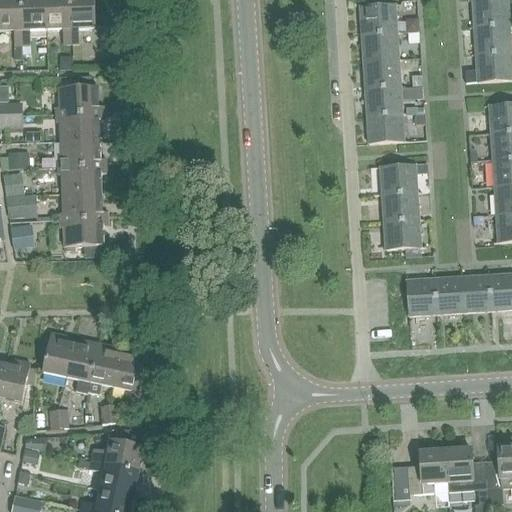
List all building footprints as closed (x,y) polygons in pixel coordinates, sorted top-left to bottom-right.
[(23,48),(21,0),(0,0),(0,34),(14,34),(15,48),(23,48)] [(45,0),(21,0),(23,48),(31,48),(30,34),(47,33),(45,0)] [(70,0),(45,0),(47,33),(64,33),(64,46),(72,46),(70,0)] [(95,0),(70,0),(72,46),(80,45),(79,32),(96,31),(95,0)] [(473,3),(474,30),(510,28),(508,0),(473,3)] [(360,9),(361,37),(397,34),(395,7),(360,9)] [(474,30),(476,58),(511,56),(510,28),(474,30)] [(361,37),(363,64),(399,62),(397,34),(361,37)] [(511,60),(511,56),(476,58),(477,73),(465,73),(466,86),(511,83),(511,60)] [(60,59),(61,73),(74,73),(73,58),(60,59)] [(363,64),(365,92),(401,90),(399,62),(363,64)] [(59,111),(55,111),(56,125),(59,125),(59,124),(79,123),(79,111),(98,110),(97,90),(71,91),(59,91),(58,91),(59,111)] [(365,92),(366,119),(402,117),(401,90),(365,92)] [(0,120),(23,119),(23,105),(0,106),(0,120)] [(511,108),(490,110),(492,137),(511,135),(511,108)] [(59,124),(59,125),(59,144),(99,143),(98,123),(103,123),(103,109),(98,110),(79,111),(79,123),(59,124)] [(402,117),(366,119),(368,147),(404,145),(402,117)] [(0,120),(0,131),(24,130),(23,119),(0,120)] [(511,135),(492,137),(494,164),(511,162),(511,135)] [(60,164),(57,164),(57,171),(57,178),(60,178),(60,177),(81,176),(81,164),(100,163),(100,162),(99,143),(59,144),(60,164)] [(29,159),(8,159),(9,172),(29,171),(29,159)] [(81,176),(60,177),(60,178),(61,197),(101,195),(100,176),(105,176),(105,162),(100,162),(100,163),(81,164),(81,176)] [(511,162),(494,164),(496,191),(511,189),(511,162)] [(380,170),(382,198),(417,195),(416,168),(380,170)] [(20,196),(17,177),(4,179),(6,199),(20,196)] [(511,189),(496,191),(497,218),(511,216),(511,189)] [(62,216),(59,216),(60,230),(63,230),(63,229),(83,228),(83,217),(102,215),(101,195),(61,197),(62,216)] [(382,198),(384,225),(419,223),(417,195),(382,198)] [(23,218),(20,199),(6,202),(9,221),(23,218)] [(83,228),(63,229),(63,230),(63,250),(103,248),(102,229),(107,229),(107,214),(102,215),(83,217),(83,228)] [(511,216),(497,218),(499,245),(511,244),(511,216)] [(419,223),(384,225),(386,253),(421,251),(419,223)] [(29,249),(26,230),(11,232),(14,251),(29,249)] [(511,276),(490,278),(492,314),(511,312),(511,276)] [(490,278),(463,280),(465,316),(492,314),(490,278)] [(463,280),(435,281),(437,317),(465,316),(463,280)] [(437,317),(435,281),(408,283),(410,319),(437,317)] [(43,376),(67,381),(74,348),(66,346),(67,340),(51,337),(43,376)] [(88,397),(88,395),(98,347),(83,344),(82,349),(74,348),(67,381),(78,384),(75,395),(88,397)] [(114,350),(98,347),(88,395),(99,397),(101,389),(113,391),(121,358),(113,356),(114,350)] [(121,358),(113,391),(127,394),(125,401),(143,405),(146,389),(139,387),(145,357),(130,354),(128,360),(121,358)] [(7,366),(0,396),(0,399),(23,405),(31,366),(16,362),(14,368),(7,366)] [(112,426),(110,408),(101,409),(102,427),(112,426)] [(110,408),(112,426),(121,426),(119,408),(110,408)] [(61,431),(60,413),(50,414),(51,432),(61,431)] [(60,413),(61,431),(69,431),(67,413),(60,413)] [(95,451),(93,463),(140,473),(145,449),(146,449),(150,431),(110,435),(106,453),(95,451)] [(25,452),(45,456),(48,441),(27,443),(25,452)] [(511,490),(511,447),(498,449),(498,464),(485,465),(487,492),(511,490)] [(488,506),(487,492),(485,465),(472,466),(471,451),(446,452),(448,485),(448,494),(478,492),(479,508),(488,508),(488,506)] [(448,494),(448,485),(446,452),(420,454),(421,468),(408,469),(409,497),(436,496),(442,504),(449,504),(448,494)] [(93,463),(91,471),(104,474),(101,490),(135,497),(140,473),(93,463)] [(19,485),(28,487),(31,476),(21,474),(19,485)] [(84,503),(82,511),(86,511),(132,511),(135,497),(101,490),(98,506),(84,503)] [(13,511),(39,511),(41,505),(16,499),(13,511)]
